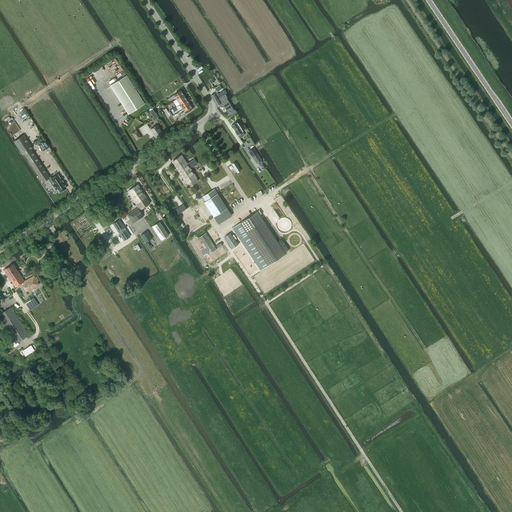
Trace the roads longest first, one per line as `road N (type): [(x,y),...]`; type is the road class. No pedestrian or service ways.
road 1 (track): [(226,169),(196,197),(401,511)]
road 2 (unclassified): [(0,249),(210,114),(210,102),(144,0)]
road 3 (tertiary): [(429,0),(511,123)]
